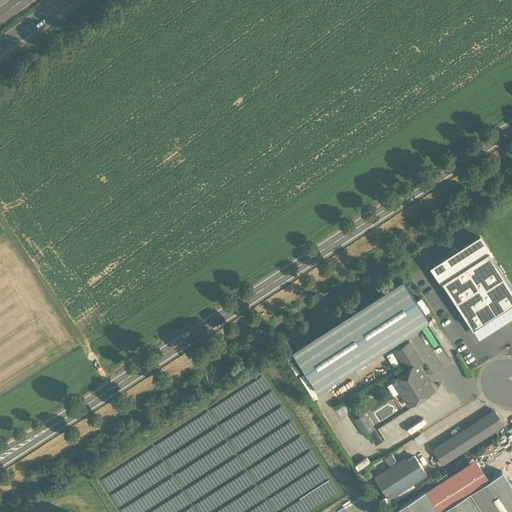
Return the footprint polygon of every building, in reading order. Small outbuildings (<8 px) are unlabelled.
[(480,237),(457,252),(453,247),(447,252),(451,256),(433,268),(442,282),(473,329),(511,303),(511,287),(489,252),(480,237)] [(402,279),(292,351),(318,391),(428,320),(402,279)] [(417,365),(421,362),(409,343),(395,352),(407,370),(417,365)] [(407,370),(392,380),(409,405),(433,390),(417,365),(407,370)] [(494,411),(433,450),(442,464),(503,424),(494,411)] [(373,428),(364,414),(355,420),(364,434),(368,432),(373,440),(379,437),(373,429),(373,428)] [(379,428),(383,434),(391,430),(387,423),(379,428)] [(405,465),(398,465),(397,463),(379,475),(380,485),(382,488),(384,487),(390,497),(426,474),(414,457),(407,461),(408,463),(405,465)] [(425,491),(438,511),(489,480),(475,458),(425,491)] [(511,511),(511,488),(501,472),(438,511),(425,491),(391,511),(511,511)]
